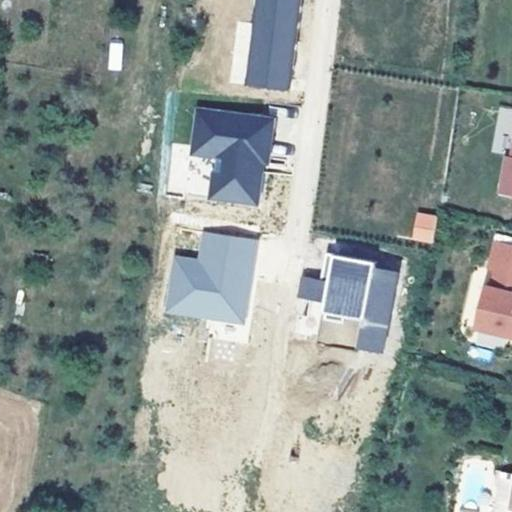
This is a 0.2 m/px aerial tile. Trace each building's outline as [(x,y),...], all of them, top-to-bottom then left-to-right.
[(291,0),(278,0),(268,79),(235,74),(234,82),(281,88),(291,0)] [(244,0),(235,74),(268,79),(278,0),(244,0)] [(120,69),(121,44),(110,43),(109,68),(120,69)] [(263,117),(188,108),(184,144),(207,147),(206,155),(203,180),(218,182),(216,197),(248,201),(253,160),(258,160),(263,117)] [(207,147),(184,144),(183,152),(206,155),(207,147)] [(218,182),(203,180),(201,195),(216,197),(218,182)] [(416,212),(410,239),(432,243),(437,216),(416,212)] [(258,241),(205,233),(202,250),(214,252),(212,264),(200,262),(176,259),(168,312),(246,323),(251,286),(245,286),(246,277),(252,278),(258,241)] [(511,239),(502,238),(496,267),(502,268),(501,272),(511,273),(511,239)] [(214,252),(202,250),(200,262),(212,264),(214,252)] [(328,253),(323,281),(330,282),(335,254),(328,253)] [(386,350),(399,273),(377,269),(378,261),(335,254),(330,282),(323,281),(305,278),(302,296),(312,298),(315,281),(330,283),(327,300),(325,312),(365,319),(361,345),(386,350)] [(499,284),(493,283),(484,325),(511,330),(511,273),(501,272),(499,284)] [(315,281),(312,298),(327,300),(330,283),(315,281)] [(511,511),(511,472),(503,471),(497,504),(496,511),(511,511)]
